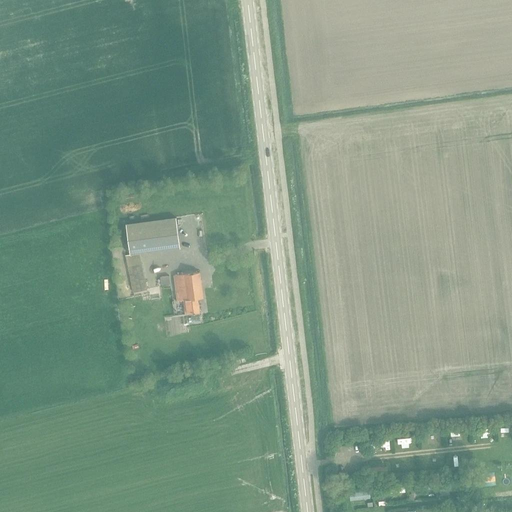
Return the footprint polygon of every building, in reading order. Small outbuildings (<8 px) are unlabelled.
[(177,217),(126,223),(130,256),(181,249),(177,217)] [(127,266),(132,292),(146,289),(141,264),(127,266)] [(185,314),(199,312),(197,298),(203,297),(199,272),(174,275),(177,301),(183,300),(185,314)] [(159,277),(160,285),(170,284),(169,276),(159,277)] [(368,467),(369,476),(387,475),(386,465),(368,467)]
